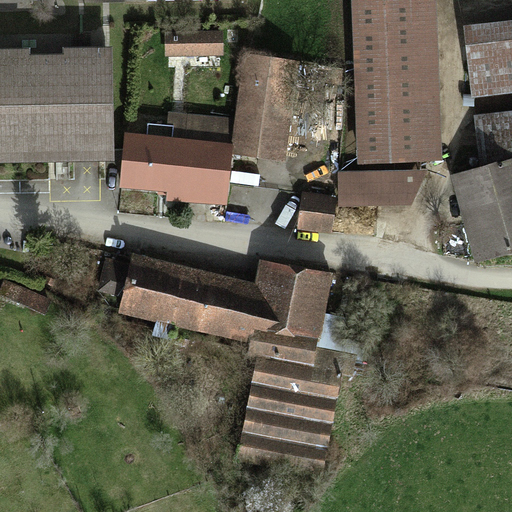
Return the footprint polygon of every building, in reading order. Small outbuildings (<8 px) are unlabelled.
[(437,0),(350,0),(357,165),(443,161),(437,0)] [(511,21),(463,28),(471,99),(511,94),(511,21)] [(166,33),(167,55),(221,54),(221,32),(166,33)] [(0,158),(107,157),(105,51),(66,52),(66,58),(28,59),(28,54),(0,54),(0,158)] [(236,121),(232,152),(283,160),(297,63),(245,56),(236,121)] [(511,155),(511,111),(473,116),(479,160),(511,155)] [(146,138),(128,136),(124,185),(226,193),(232,152),(236,121),(169,115),(168,126),(147,124),(146,138)] [(511,157),(450,175),(476,262),(511,251),(511,157)] [(427,170),(337,172),(338,206),(411,206),(427,170)] [(337,197),(302,192),(297,228),(331,233),(337,197)] [(252,285),(127,260),(115,315),(249,342),(247,354),(255,356),(235,455),(319,472),(344,351),(311,344),(325,278),(256,264),(252,285)] [(0,283),(0,296),(34,311),(39,299),(0,283)]
